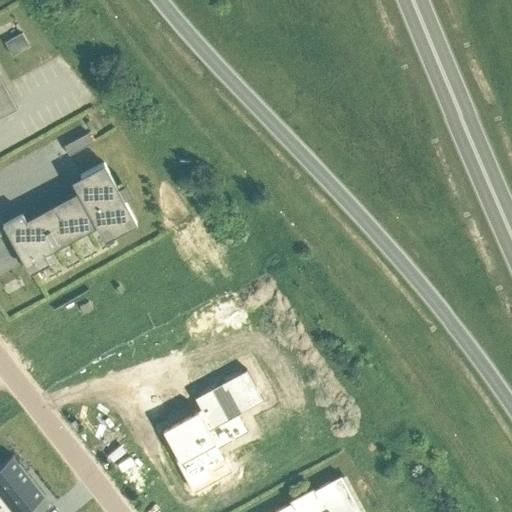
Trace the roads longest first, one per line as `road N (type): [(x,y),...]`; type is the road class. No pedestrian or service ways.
road 1 (trunk): [(161,0),(394,254),(511,406)]
road 2 (trunk): [(511,233),(411,0)]
road 3 (residential): [(0,361),(117,511)]
